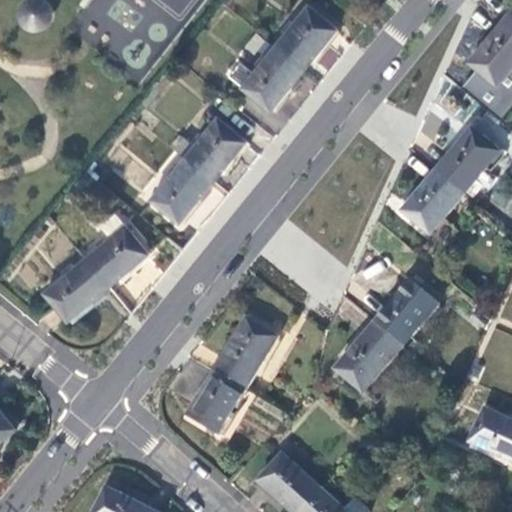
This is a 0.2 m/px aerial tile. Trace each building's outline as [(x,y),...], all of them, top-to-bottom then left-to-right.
[(24,0),(22,1),(20,5),(19,8),(18,13),(18,17),(19,22),(22,25),(25,28),(30,30),(34,31),(38,32),(42,31),(46,28),(49,26),(51,23),(53,18),(54,13),(54,10),(52,5),(49,2),(47,0),(24,0)] [(277,47),(304,70),(337,29),(310,6),(277,47)] [(511,71),(511,30),(504,24),(470,66),(497,89),(511,71)] [(273,110),(304,70),(277,47),(245,87),(273,110)] [(185,158),(213,182),(247,141),(218,118),(185,158)] [(474,129),(439,171),(467,194),(501,153),(474,129)] [(181,137),(172,148),(183,157),(192,145),(181,137)] [(181,221),(213,182),(185,158),(153,198),(181,221)] [(86,191),(97,178),(88,170),(77,184),(86,191)] [(467,194),(439,171),(403,212),(432,236),(467,194)] [(86,259),(109,287),(149,253),(124,226),(114,215),(101,227),(110,238),(86,259)] [(10,235),(0,227),(0,246),(5,240),(10,235)] [(70,320),(109,287),(86,259),(47,293),(70,320)] [(412,282),(377,323),(405,346),(440,306),(412,282)] [(249,318),(216,373),(248,391),(280,337),(249,318)] [(405,346),(377,323),(337,370),(365,393),(405,346)] [(248,391),(216,373),(190,417),(221,435),(248,391)] [(511,421),(485,409),(470,443),(511,462),(511,421)] [(0,447),(17,433),(0,413),(0,447)] [(260,483),(293,511),(302,511),(322,489),(283,454),(260,483)] [(155,511),(106,489),(94,511),(155,511)] [(346,511),(322,489),(302,511),(346,511)]
